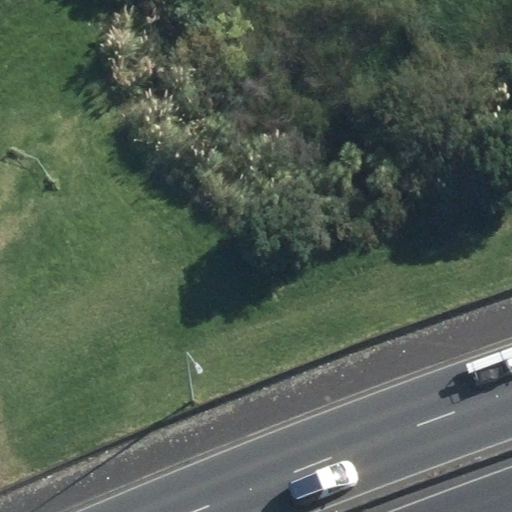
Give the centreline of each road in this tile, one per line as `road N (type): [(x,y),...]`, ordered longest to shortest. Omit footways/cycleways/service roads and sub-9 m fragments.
road 1 (primary): [(194,511),(511,394)]
road 2 (track): [(81,122),(20,181),(0,218)]
